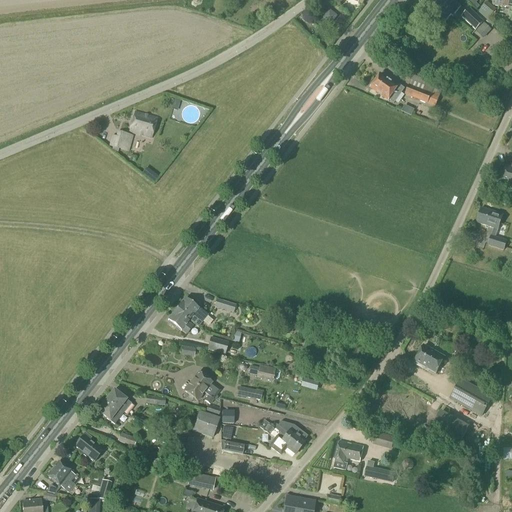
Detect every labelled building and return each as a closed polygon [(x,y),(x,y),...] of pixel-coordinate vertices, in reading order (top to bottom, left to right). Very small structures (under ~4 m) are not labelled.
[(419,0),(418,1),(440,19),(446,22),(451,16),(453,17),(461,7),(451,0),(419,0)] [(511,0),(493,0),(493,6),(511,9),(511,0)] [(478,14),(492,28),(494,25),(487,18),(494,11),(487,4),(478,14)] [(476,32),(483,24),(484,23),(469,9),(461,18),(476,32)] [(402,46),(407,39),(404,36),(398,43),(402,46)] [(420,65),(427,69),(430,63),(424,59),(420,65)] [(374,83),(397,99),(404,89),(398,85),(397,87),(380,75),(374,83)] [(404,96),(427,105),(435,108),(441,90),(434,87),(436,85),(413,76),(404,96)] [(397,99),(374,83),(370,89),(393,105),(397,99)] [(176,101),(172,111),(178,112),(181,103),(176,101)] [(129,133),(151,139),(156,119),(135,113),(129,133)] [(114,148),(129,152),(133,138),(117,134),(114,148)] [(501,184),(511,186),(511,167),(511,169),(505,167),(501,184)] [(142,174),(154,183),(158,178),(146,169),(145,170),(142,174)] [(476,224),(497,231),(502,216),(481,208),(476,224)] [(507,242),(491,237),(487,247),(503,252),(507,242)] [(176,313),(188,322),(189,321),(198,328),(207,315),(198,308),(198,309),(185,299),(174,312),(175,313),(176,313)] [(214,307),(233,313),(235,306),(216,300),(214,307)] [(175,313),(174,312),(167,321),(180,331),(181,331),(184,334),(191,326),(187,323),(188,322),(176,313),(175,313)] [(297,337),(304,339),(307,329),(300,328),(297,337)] [(318,338),(326,340),(329,331),(321,329),(318,338)] [(234,333),(232,341),(238,343),(240,334),(234,333)] [(207,349),(224,354),(227,343),(210,339),(207,349)] [(441,349),(453,352),(455,343),(443,340),(441,349)] [(414,363),(435,374),(444,358),(423,347),(414,363)] [(181,355),(194,357),(195,351),(182,349),(181,355)] [(196,402),(204,392),(208,396),(214,400),(217,396),(220,391),(198,374),(184,391),(196,402)] [(451,399),(480,415),(490,399),(461,383),(451,399)] [(237,394),(260,400),(262,394),(238,389),(237,394)] [(120,410),(124,413),(130,405),(113,391),(105,401),(118,411),(120,410)] [(214,400),(208,396),(204,401),(209,406),(214,400)] [(118,411),(105,401),(97,412),(109,422),(110,421),(115,425),(124,413),(120,410),(118,411)] [(207,412),(217,415),(218,409),(209,407),(207,412)] [(222,424),(232,424),(233,412),(222,411),(222,424)] [(191,432),(212,439),(219,420),(198,412),(191,432)] [(438,414),(428,433),(455,448),(466,430),(438,414)] [(275,430),(276,429),(268,423),(265,421),(259,428),(270,436),(275,439),(270,446),(282,455),(284,452),(292,458),(294,455),(300,447),(280,432),(280,433),(275,430)] [(280,432),(300,447),(304,442),(284,427),(280,432)] [(74,447),(89,458),(88,459),(93,463),(102,452),(89,442),(91,440),(84,434),(74,447)] [(117,442),(133,448),(137,440),(121,434),(117,442)] [(373,444),(392,449),(395,439),(376,434),(373,444)] [(221,441),(221,452),(242,456),(244,446),(221,441)] [(332,468),(346,472),(347,465),(343,464),(344,459),(360,463),(363,448),(338,442),(332,468)] [(123,462),(135,465),(137,459),(124,455),(123,462)] [(58,463),(52,469),(73,486),(77,481),(74,478),(75,478),(70,474),(71,473),(58,463)] [(374,468),(367,467),(365,477),(392,483),(394,473),(374,468)] [(73,486),(52,469),(46,477),(59,488),(60,486),(68,492),(73,486)] [(90,483),(100,485),(102,481),(103,481),(104,477),(93,472),(90,483)] [(188,484),(213,490),(215,480),(190,474),(188,484)] [(102,481),(100,485),(99,489),(97,498),(97,499),(106,501),(111,483),(103,481),(102,481)] [(56,491),(49,486),(44,492),(54,495),(56,491)] [(89,495),(97,498),(99,489),(92,487),(89,495)] [(43,500),(55,503),(56,497),(44,495),(43,500)] [(325,504),(338,506),(340,498),(327,496),(325,504)] [(282,511),(312,511),(314,502),(285,497),(282,511)] [(88,511),(97,511),(99,501),(89,500),(88,511)] [(22,502),(22,511),(41,511),(41,501),(22,502)] [(193,511),(222,511),(223,509),(197,501),(193,511)]
